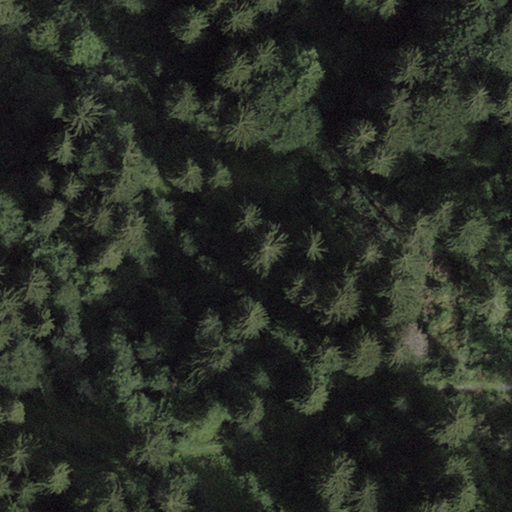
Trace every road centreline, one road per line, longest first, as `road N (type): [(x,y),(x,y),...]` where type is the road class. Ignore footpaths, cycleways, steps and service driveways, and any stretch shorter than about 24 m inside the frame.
road 1 (track): [(175,454),(271,443),(366,402),(511,386)]
road 2 (track): [(241,511),(175,454),(105,425),(0,404)]
road 3 (track): [(271,171),(322,184),(511,169)]
